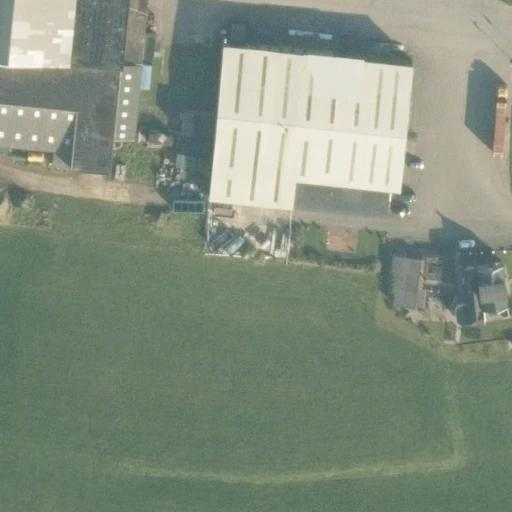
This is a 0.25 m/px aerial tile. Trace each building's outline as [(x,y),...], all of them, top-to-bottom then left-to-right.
[(132,135),(133,125),(141,45),(145,0),(0,0),(0,141),(52,147),(51,162),(108,168),(112,133),(132,135)] [(222,39),(216,110),(183,108),(182,130),(214,133),(208,193),(290,201),(289,204),(386,214),(390,183),(398,184),(411,59),(404,58),(404,57),(390,55),(391,43),(371,41),(370,53),(362,52),(362,54),(243,41),(244,25),(229,23),(228,39),(222,39)] [(152,57),(154,33),(144,32),(142,56),(152,57)] [(452,252),(424,253),(425,278),(454,276),(452,252)] [(420,256),(392,253),(390,269),(392,270),(390,287),(393,287),(391,302),(413,305),(420,256)] [(506,302),(501,261),(476,264),(462,266),(466,301),(456,302),(457,306),(453,306),(455,317),(459,317),(460,321),(469,320),(483,318),(482,305),(506,302)] [(436,308),(419,307),(418,316),(428,316),(428,318),(435,319),(436,308)]
